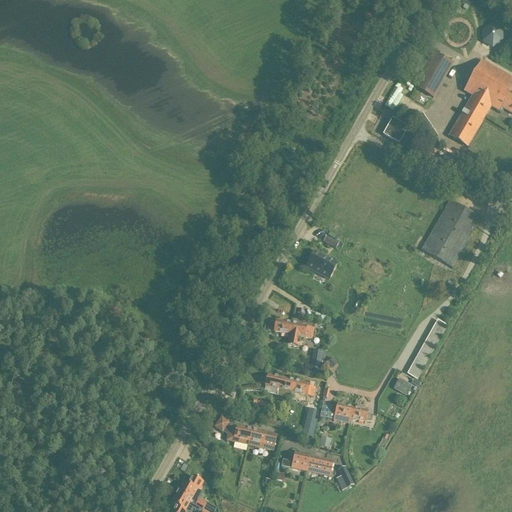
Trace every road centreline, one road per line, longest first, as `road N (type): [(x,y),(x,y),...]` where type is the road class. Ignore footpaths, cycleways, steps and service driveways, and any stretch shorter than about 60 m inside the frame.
road 1 (unclassified): [(139,511),(355,132)]
road 2 (residential): [(511,214),(355,132)]
road 3 (unclassified): [(355,132),(432,0)]
